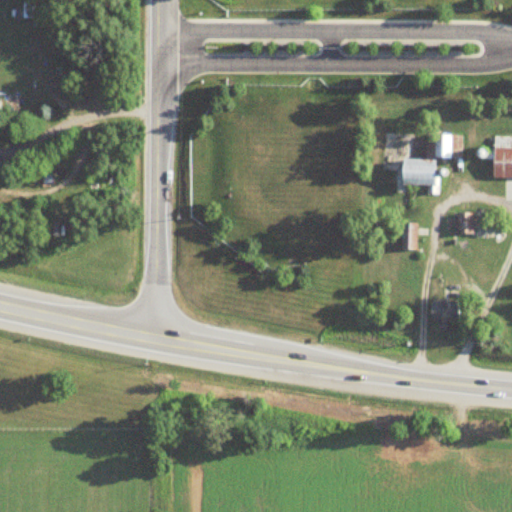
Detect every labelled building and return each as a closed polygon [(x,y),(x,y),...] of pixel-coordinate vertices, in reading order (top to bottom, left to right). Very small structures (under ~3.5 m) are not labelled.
[(425,157),(457,157),(457,134),(425,134),(425,157)] [(492,177),(511,177),(511,136),(493,136),(492,177)] [(400,184),(432,184),(432,159),(400,159),(400,184)] [(473,213),(454,213),(454,234),(473,234),(473,213)] [(416,222),(400,222),(400,250),(416,250),(416,222)] [(429,301),(429,321),(458,321),(458,301),(429,301)]
